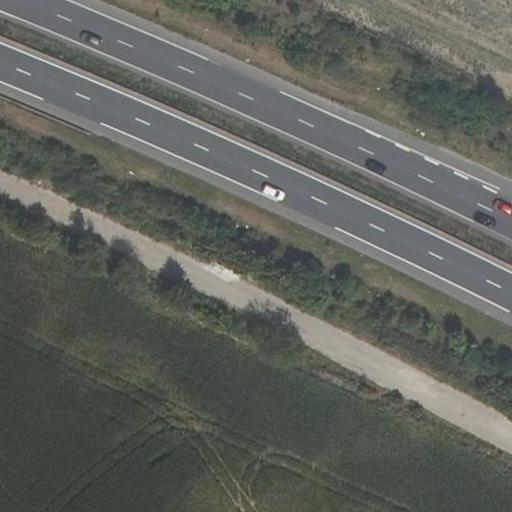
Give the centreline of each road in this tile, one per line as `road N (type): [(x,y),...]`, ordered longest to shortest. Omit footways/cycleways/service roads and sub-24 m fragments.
road 1 (track): [(0,183),(511,437)]
road 2 (trunk): [(0,64),(334,207),(511,294)]
road 3 (trunk): [(511,223),(368,152),(13,0)]
